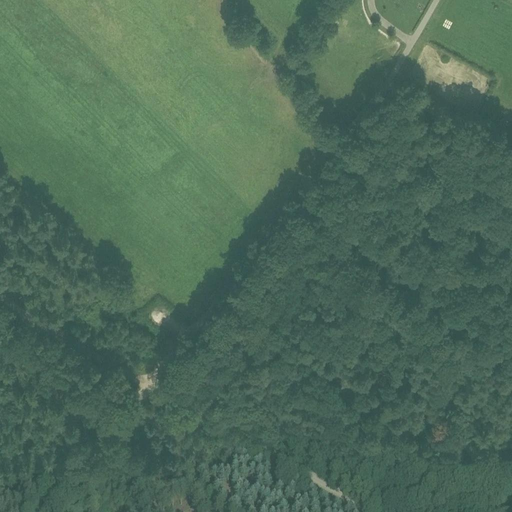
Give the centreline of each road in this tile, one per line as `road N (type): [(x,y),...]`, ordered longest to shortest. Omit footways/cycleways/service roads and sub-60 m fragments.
road 1 (unclassified): [(151,387),(359,135),(437,0)]
road 2 (track): [(376,511),(151,387)]
road 3 (track): [(151,387),(0,297)]
